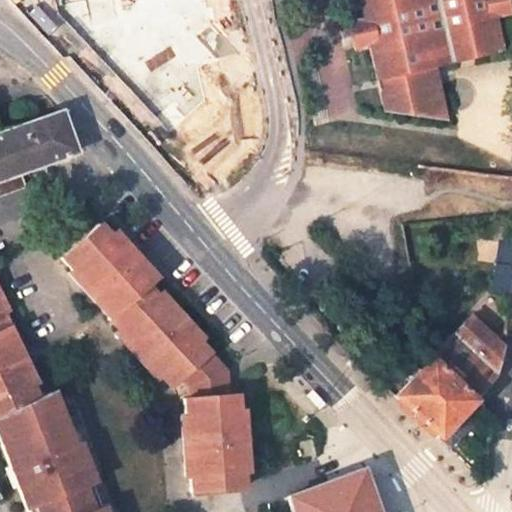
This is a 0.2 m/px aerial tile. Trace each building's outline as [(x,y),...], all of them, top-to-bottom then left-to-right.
[(214,23),(208,0),(81,0),(56,6),(173,133),(208,100),(200,59),(238,52),(214,23)] [(370,49),(383,113),(448,124),(436,66),(504,52),(499,23),(511,20),(511,14),(511,13),(509,0),(360,0),(365,19),(349,22),(350,27),(354,46),(355,52),(370,49)] [(98,225),(61,259),(70,269),(112,316),(108,319),(118,330),(160,377),(171,388),(182,377),(194,385),(191,399),(184,399),(185,415),(190,475),(191,491),(243,486),(242,471),(248,471),(242,410),(237,410),(235,394),(229,395),(227,371),(199,341),(204,337),(161,291),(157,295),(147,285),(156,276),(113,230),(108,235),(98,225)] [(112,316),(70,269),(66,274),(108,319),(112,316)] [(0,288),(0,304),(3,311),(9,308),(0,288)] [(0,416),(39,397),(31,383),(4,329),(11,326),(3,311),(0,304),(0,416)] [(504,348),(470,317),(421,368),(393,398),(427,429),(438,439),(500,375),(504,348)] [(11,326),(4,329),(31,383),(37,380),(11,326)] [(160,377),(118,330),(114,334),(157,380),(160,377)] [(0,443),(11,472),(25,511),(106,511),(105,506),(97,509),(92,511),(88,499),(83,486),(96,481),(95,481),(81,442),(77,444),(75,445),(62,413),(54,392),(39,397),(0,416),(0,443)] [(185,415),(178,415),(183,476),(190,475),(185,415)] [(381,511),(367,470),(288,498),(292,511),(381,511)]
